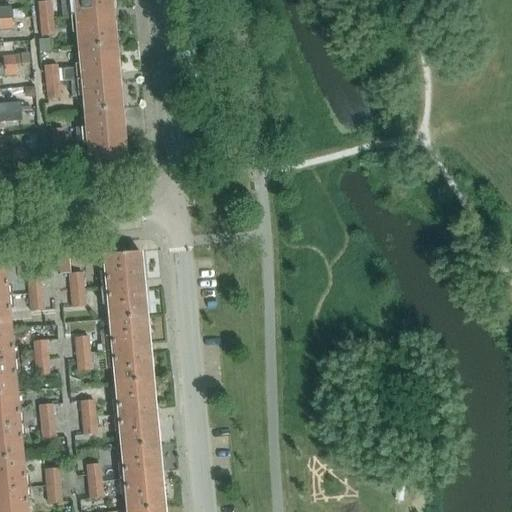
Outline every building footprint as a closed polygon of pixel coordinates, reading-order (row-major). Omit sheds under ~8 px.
[(49,0),(37,1),(38,10),(51,8),(50,0),(49,0)] [(74,17),(77,48),(114,44),(110,0),(65,0),(59,1),(61,18),(74,17)] [(0,20),(11,19),(10,7),(0,8),(0,20)] [(51,8),(38,10),(39,18),(52,17),(51,8)] [(24,9),(11,11),(12,19),(24,18),(24,9)] [(39,18),(40,27),(52,26),(52,17),(39,18)] [(0,30),(12,29),(11,19),(0,20),(0,30)] [(52,26),(40,27),(41,35),(53,34),(52,26)] [(49,51),(48,40),(37,41),(38,52),(49,51)] [(114,44),(77,48),(79,68),(80,81),(81,97),(83,112),(120,108),(114,44)] [(27,54),(15,55),(16,66),(29,64),(27,54)] [(14,56),(2,57),(3,67),(15,66),(14,56)] [(56,64),(44,65),(44,74),(57,73),(56,70),(56,64)] [(15,66),(3,67),(3,77),(16,75),(15,66)] [(79,68),(61,69),(63,83),(80,81),(79,68)] [(57,73),(44,74),(45,82),(58,81),(57,73)] [(58,90),(58,83),(58,81),(45,82),(46,91),(58,90)] [(58,90),(46,91),(47,100),(59,98),(58,90)] [(0,113),(20,112),(19,102),(0,104),(0,113)] [(120,108),(83,112),(84,127),(75,128),(77,146),(86,145),(89,176),(126,173),(120,108)] [(20,112),(0,113),(0,122),(20,121),(20,112)] [(49,129),(50,138),(62,136),(62,128),(49,129)] [(62,136),(50,138),(51,146),(63,145),(62,136)] [(64,154),(63,145),(51,146),(52,155),(64,154)] [(10,148),(11,160),(25,158),(39,157),(38,147),(24,148),(24,147),(10,148)] [(64,154),(52,155),(52,163),(53,164),(65,162),(64,154)] [(26,168),(21,169),(23,189),(29,189),(42,187),(39,157),(25,158),(26,168)] [(25,158),(11,160),(12,170),(21,169),(26,168),(25,158)] [(53,164),(47,165),(48,176),(50,176),(66,175),(65,162),(53,164)] [(107,320),(145,316),(138,252),(101,255),(107,320)] [(56,254),(58,275),(70,274),(69,253),(56,254)] [(48,254),(36,256),(38,276),(50,275),(48,254)] [(0,329),(9,329),(3,264),(0,264),(0,329)] [(81,274),(68,275),(69,283),(82,282),(81,274)] [(27,278),(28,287),(40,286),(40,277),(27,278)] [(82,282),(69,283),(70,292),(82,291),(82,282)] [(40,286),(28,287),(28,295),(41,294),(40,286)] [(82,291),(70,292),(70,300),(83,299),(82,291)] [(41,294),(28,295),(29,304),(42,303),(41,294)] [(83,299),(70,300),(71,309),(84,308),(83,299)] [(42,303),(29,304),(30,312),(43,311),(42,303)] [(145,316),(107,320),(108,330),(100,330),(102,353),(110,352),(113,383),(151,380),(145,316)] [(0,394),(15,393),(9,329),(0,329),(0,394)] [(74,339),(75,348),(88,346),(87,338),(74,339)] [(33,343),(33,351),(47,350),(46,342),(33,343)] [(88,346),(75,348),(76,356),(88,355),(88,346)] [(47,350),(33,351),(34,360),(47,359),(47,350)] [(88,355),(76,356),(77,365),(89,364),(88,355)] [(47,359),(34,360),(35,369),(48,368),(47,359)] [(89,364),(77,365),(77,374),(90,373),(89,364)] [(48,368),(35,369),(36,378),(49,376),(48,368)] [(151,380),(113,383),(119,447),(157,444),(151,380)] [(0,458),(21,457),(15,393),(0,394),(0,458)] [(80,403),(81,411),(93,410),(93,401),(80,403)] [(38,406),(39,415),(52,413),(52,405),(38,406)] [(93,410),(81,411),(82,420),(94,418),(93,410)] [(52,413),(39,415),(40,423),(53,422),(52,413)] [(94,418),(82,420),(83,428),(95,427),(94,418)] [(53,422),(40,423),(41,432),(54,431),(53,422)] [(95,427),(83,428),(83,437),(96,435),(95,427)] [(54,431),(41,432),(42,440),(55,439),(54,431)] [(157,444),(119,447),(125,511),(163,507),(157,444)] [(0,511),(25,511),(21,457),(0,458),(0,511)] [(86,467),(87,475),(100,474),(99,465),(86,467)] [(45,470),(45,479),(58,478),(58,469),(45,470)] [(100,474),(87,475),(88,483),(100,482),(100,474)] [(58,478),(45,479),(46,487),(59,486),(58,478)] [(100,482),(88,483),(88,492),(101,491),(100,482)] [(59,486),(46,487),(47,496),(60,495),(59,486)] [(101,491),(88,492),(89,500),(102,499),(101,491)] [(60,495),(47,496),(48,504),(61,503),(60,495)]
